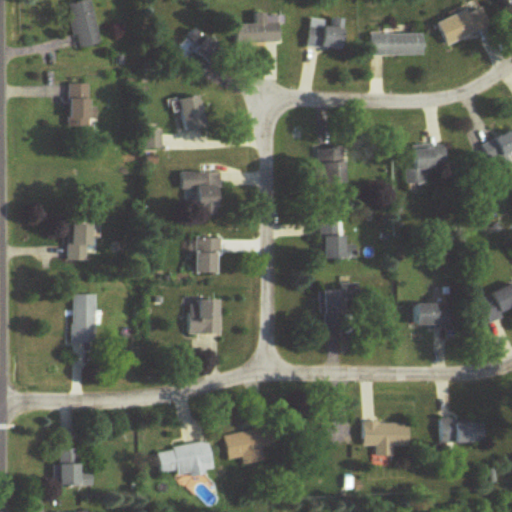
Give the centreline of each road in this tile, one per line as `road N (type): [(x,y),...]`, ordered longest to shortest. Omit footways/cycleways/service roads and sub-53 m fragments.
road 1 (residential): [(2,407),(141,403),(267,374),(489,375),(511,366)]
road 2 (tertiary): [(2,511),(0,122)]
road 3 (residential): [(267,374),(268,136),(276,111)]
road 4 (residential): [(511,67),(453,101),(304,103),(276,111)]
